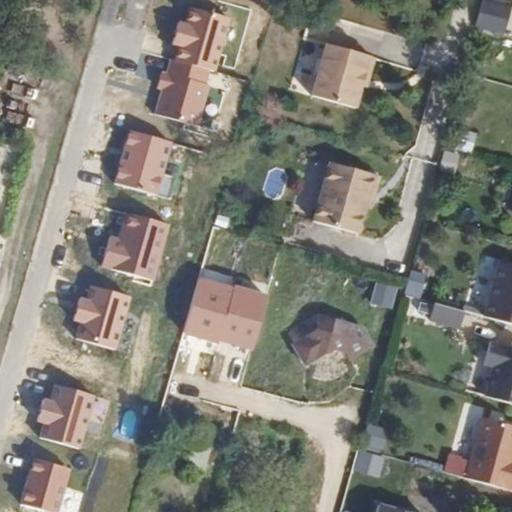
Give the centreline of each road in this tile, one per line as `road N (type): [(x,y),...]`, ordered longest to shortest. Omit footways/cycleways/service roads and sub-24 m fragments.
road 1 (residential): [(0,314),(56,110)]
road 2 (residential): [(426,150),(468,0)]
